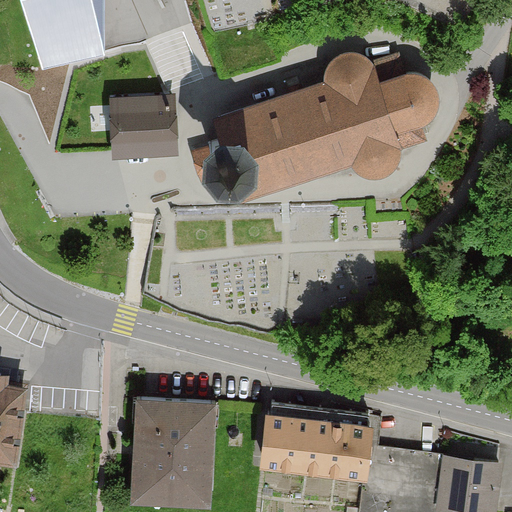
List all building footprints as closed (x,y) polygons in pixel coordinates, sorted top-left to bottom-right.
[(105,0),(23,0),(43,63),(106,49),(105,0)] [(241,0),(201,0),(201,9),(242,8),(241,0)] [(260,10),(210,27),(224,70),(275,53),(260,10)] [(331,79),(220,115),(226,136),(210,141),(211,145),(198,149),(206,174),(219,171),(220,174),(237,168),(244,189),(355,153),(357,157),(359,159),(362,162),(365,164),(367,166),(371,167),(375,167),(379,167),(382,166),(386,164),(389,162),(392,160),(394,157),(395,154),(396,151),(397,147),(397,143),(424,134),(418,115),(422,114),(427,111),(431,106),(435,99),(435,92),(435,87),(432,81),(428,76),(421,72),(415,71),(408,71),(404,72),(398,53),(370,62),(368,59),(366,57),(363,54),(360,53),(356,52),(352,51),(348,51),(345,52),(341,54),(338,55),(335,58),(333,61),(331,64),(330,68),(330,71),(330,75),(331,79)] [(173,94),(114,97),(116,149),(176,145),(173,94)] [(0,445),(11,447),(16,413),(18,411),(19,409),(20,407),(21,405),(21,403),(21,401),(21,399),(20,397),(19,395),(20,386),(0,383),(0,381),(1,372),(0,372),(0,445)] [(208,511),(214,403),(134,399),(129,509),(191,511),(208,511)] [(373,414),(271,403),(264,466),(366,476),(373,414)] [(444,451),(373,443),(365,511),(437,511),(438,507),(444,451)] [(494,511),(501,457),(444,451),(438,507),(489,511),(494,511)]
